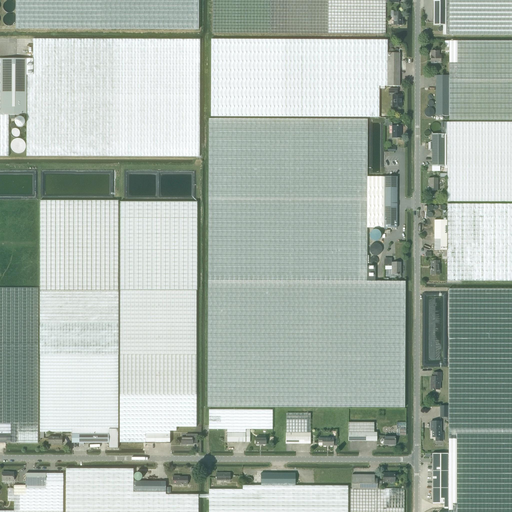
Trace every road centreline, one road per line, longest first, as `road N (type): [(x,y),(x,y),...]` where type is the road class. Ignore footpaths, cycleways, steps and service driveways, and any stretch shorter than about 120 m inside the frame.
road 1 (unclassified): [(416,460),(418,0)]
road 2 (unclassified): [(0,458),(416,460)]
